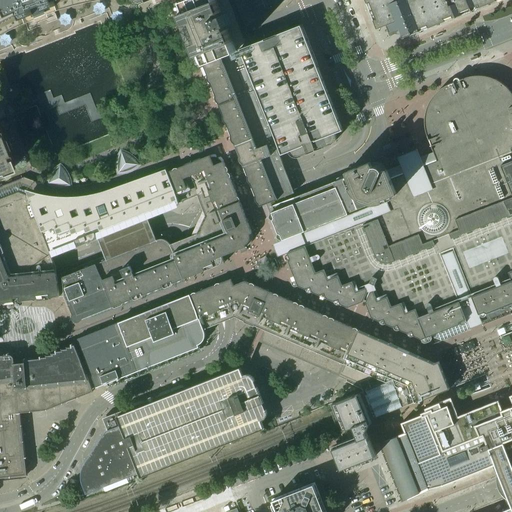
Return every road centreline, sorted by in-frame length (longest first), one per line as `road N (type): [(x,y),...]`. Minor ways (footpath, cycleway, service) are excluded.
road 1 (tertiary): [(0,506),(46,485),(102,400),(216,353),(225,322),(200,229)]
road 2 (unclassified): [(0,280),(151,228),(200,229)]
road 3 (unknown): [(260,59),(287,133),(323,119),(302,59),(290,53)]
road 4 (tertiary): [(200,229),(213,207),(348,154)]
road 5 (unclassified): [(511,20),(366,73)]
road 6 (unclassified): [(371,89),(511,35)]
road 7 (unknown): [(47,483),(37,419),(102,400)]
